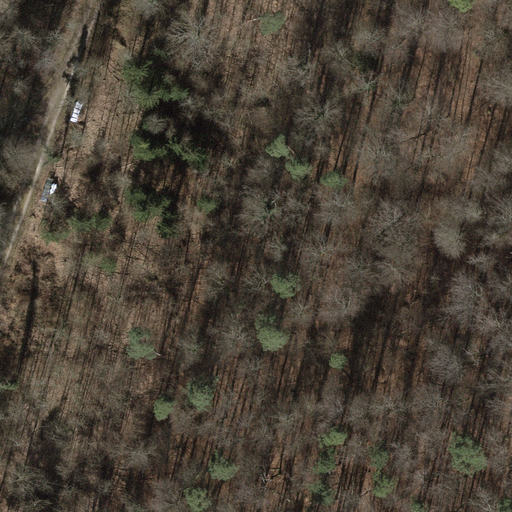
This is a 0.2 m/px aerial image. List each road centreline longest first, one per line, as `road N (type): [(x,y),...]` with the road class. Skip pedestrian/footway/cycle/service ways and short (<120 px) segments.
road 1 (track): [(0,291),(117,0)]
road 2 (track): [(110,17),(0,110)]
